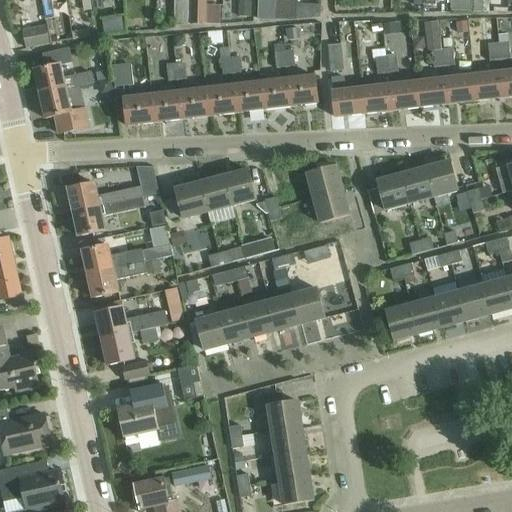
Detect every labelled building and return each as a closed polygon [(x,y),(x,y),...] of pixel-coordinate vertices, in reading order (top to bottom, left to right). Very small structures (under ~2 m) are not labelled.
[(100,0),(89,0),(91,11),(102,9),(100,0)] [(189,26),(189,0),(175,0),(175,26),(189,26)] [(208,26),(207,0),(190,0),(191,26),(208,26)] [(275,21),(276,0),(260,0),(259,20),(275,21)] [(297,0),(288,0),(288,13),(297,13),(297,0)] [(473,13),(472,0),(450,0),(451,12),(473,13)] [(474,0),(475,13),(490,13),(490,4),(485,4),(484,0),(474,0)] [(239,6),(239,18),(251,19),(252,6),(239,6)] [(399,24),(381,26),(382,37),(400,36),(399,24)] [(465,24),(455,25),(456,37),(466,36),(465,24)] [(27,50),(51,46),(47,26),(24,31),(27,50)] [(298,29),(285,30),(286,40),(299,38),(298,29)] [(86,31),(69,34),(70,42),(88,39),(86,31)] [(237,42),(253,40),(252,31),(236,33),(237,42)] [(184,35),(172,36),(173,48),(181,48),(185,43),(184,35)] [(451,39),(441,41),(442,49),(452,48),(451,39)] [(497,44),(499,62),(511,60),(509,42),(497,44)] [(490,63),(499,62),(497,44),(488,45),(490,63)] [(281,46),(284,69),(296,67),(294,50),(285,51),(284,45),(281,46)] [(277,70),(284,69),(281,46),(275,46),(276,54),(275,54),(277,70)] [(344,71),(341,46),(328,47),(331,72),(344,71)] [(227,50),(230,75),(242,74),(239,52),(231,53),(232,58),(230,58),(229,49),(227,50)] [(441,51),(443,69),(455,67),(453,49),(441,51)] [(223,76),(230,75),(227,50),(220,50),(223,76)] [(34,72),(39,96),(78,87),(92,84),(90,74),(63,80),(60,67),(71,64),(68,51),(43,56),(46,69),(34,72)] [(434,70),(443,69),(441,51),(432,52),(434,70)] [(385,57),(387,75),(400,73),(397,55),(385,57)] [(378,76),(387,75),(385,57),(375,58),(378,76)] [(174,64),(176,81),(187,80),(185,63),(174,64)] [(169,82),(176,81),(174,64),(167,65),(169,82)] [(131,65),(112,67),(115,88),(133,86),(131,65)] [(111,71),(96,74),(97,83),(110,81),(113,80),(111,71)] [(511,72),(500,74),(503,100),(511,98),(511,72)] [(472,77),(475,103),(503,100),(500,74),(472,77)] [(444,80),(447,106),(475,103),(472,77),(444,80)] [(285,81),(289,109),(316,106),(313,78),(285,81)] [(335,119),(364,116),(361,90),(345,92),(343,78),(332,79),(333,93),(332,93),(335,119)] [(417,83),(420,110),(447,106),(444,80),(417,83)] [(110,81),(97,83),(99,92),(103,94),(113,92),(110,81)] [(258,84),(262,112),(289,109),(285,81),(258,84)] [(389,87),(392,113),(420,110),(417,83),(389,87)] [(231,87),(235,115),(262,112),(258,84),(231,87)] [(88,129),(78,87),(39,96),(44,120),(54,118),(58,135),(88,129)] [(205,90),(208,118),(235,115),(231,87),(205,90)] [(361,90),(364,116),(392,113),(389,87),(361,90)] [(178,94),(181,122),(208,118),(205,90),(178,94)] [(151,97),(154,125),(181,122),(178,94),(151,97)] [(126,128),(154,125),(151,97),(123,100),(126,128)] [(425,170),(433,199),(457,193),(450,163),(425,170)] [(511,166),(508,168),(496,171),(503,196),(511,193),(511,166)] [(307,176),(314,201),(343,193),(336,169),(307,176)] [(401,176),(409,206),(433,199),(425,170),(401,176)] [(223,179),(231,208),(255,201),(248,172),(223,179)] [(385,212),(409,206),(401,176),(377,183),(385,212)] [(199,185),(207,214),(231,208),(223,179),(199,185)] [(67,191),(72,215),(141,198),(139,189),(96,198),(93,185),(67,191)] [(182,221),(207,214),(199,185),(174,191),(182,221)] [(146,196),(155,193),(154,187),(144,189),(146,196)] [(467,193),(470,203),(482,199),(479,189),(467,193)] [(349,217),(343,193),(314,201),(320,225),(349,217)] [(141,199),(141,198),(72,215),(77,238),(103,232),(100,218),(145,208),(143,199),(141,199)] [(265,201),(269,213),(280,210),(277,198),(265,201)] [(482,199),(470,203),(474,215),(486,211),(482,199)] [(283,220),(280,210),(269,213),(272,223),(283,220)] [(150,215),(153,228),(165,225),(162,213),(150,215)] [(183,232),(169,235),(172,248),(186,244),(183,232)] [(445,235),(448,247),(459,243),(456,232),(445,235)] [(246,261),(276,251),(272,238),(242,247),(246,261)] [(419,242),(422,253),(434,250),(431,238),(419,242)] [(496,242),(499,254),(501,253),(503,264),(511,261),(511,258),(507,239),(496,242)] [(8,240),(0,242),(0,272),(15,270),(8,240)] [(413,256),(422,253),(419,242),(410,245),(413,256)] [(488,256),(499,254),(496,242),(485,244),(488,256)] [(107,247),(81,253),(86,277),(143,264),(163,260),(174,258),(171,247),(166,247),(163,248),(141,253),(110,260),(107,247)] [(448,254),(451,266),(463,263),(460,251),(448,254)] [(218,255),(221,267),(234,263),(231,252),(218,255)] [(281,258),(285,270),(297,267),(294,254),(281,258)] [(441,269),(451,266),(448,254),(438,257),(441,269)] [(212,269),(221,267),(218,255),(209,257),(212,269)] [(275,273),(285,270),(281,258),(272,260),(275,273)] [(115,282),(146,275),(143,264),(86,277),(91,301),(118,295),(115,282)] [(410,265),(399,268),(402,279),(413,276),(410,265)] [(234,271),(236,282),(249,279),(246,268),(234,271)] [(392,282),(402,279),(399,268),(389,271),(392,282)] [(0,302),(21,298),(15,270),(0,272),(0,302)] [(275,273),(273,274),(278,292),(289,289),(285,270),(275,273)] [(227,284),(236,282),(234,271),(225,273),(227,284)] [(178,285),(183,303),(195,300),(193,294),(201,292),(198,280),(178,285)] [(482,287),(490,317),(511,311),(511,301),(506,281),(482,287)] [(458,294),(466,323),(490,317),(482,287),(458,294)] [(292,298),(300,328),(325,321),(316,291),(292,298)] [(434,300),(442,330),(466,323),(458,294),(434,300)] [(268,304),(276,334),(300,328),(292,298),(268,304)] [(410,307),(418,336),(442,330),(434,300),(410,307)] [(244,311),(252,341),(276,334),(268,304),(244,311)] [(394,343),(418,336),(410,307),(386,313),(394,343)] [(101,341),(127,335),(139,333),(153,329),(166,326),(162,313),(124,322),(121,310),(95,316),(101,341)] [(220,317),(228,347),(252,341),(244,311),(220,317)] [(204,354),(228,347),(220,317),(196,324),(204,354)] [(35,391),(37,390),(30,357),(9,361),(2,329),(0,329),(0,392),(14,390),(15,395),(35,390),(35,391)] [(156,341),(153,329),(139,333),(141,345),(156,341)] [(133,361),(127,335),(101,341),(107,367),(133,361)] [(125,382),(149,376),(146,363),(122,368),(125,382)] [(195,366),(178,370),(186,402),(196,399),(192,383),(198,381),(197,376),(195,366)] [(136,408),(117,412),(123,440),(158,432),(160,442),(180,438),(168,383),(132,391),(136,408)] [(267,409),(270,425),(300,420),(298,404),(284,406),(282,394),(257,398),(259,410),(267,409)] [(5,457),(51,446),(45,416),(10,424),(7,411),(0,412),(0,442),(2,443),(5,457)] [(270,425),(274,452),(305,447),(300,420),(270,425)] [(230,428),(230,431),(231,439),(243,437),(241,426),(230,428)] [(243,437),(231,439),(233,450),(244,448),(243,437)] [(274,452),(278,480),(309,475),(305,447),(274,452)] [(241,454),(233,455),(234,463),(242,461),(241,454)] [(26,511),(64,503),(57,473),(32,479),(29,466),(0,472),(0,493),(2,504),(24,500),(26,511)] [(175,488),(213,480),(210,466),(172,475),(175,488)] [(237,477),(239,486),(250,484),(249,475),(237,477)] [(313,503),(309,475),(278,480),(283,508),(313,503)] [(154,511),(177,511),(175,503),(174,504),(170,486),(164,487),(163,481),(134,487),(139,511),(154,509),(154,511)] [(252,498),(250,484),(239,486),(241,499),(252,498)]
